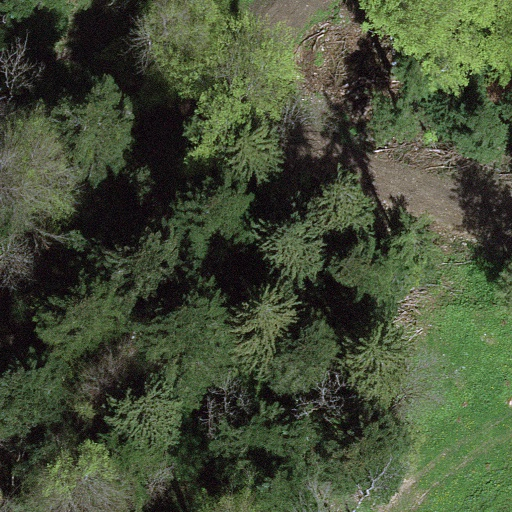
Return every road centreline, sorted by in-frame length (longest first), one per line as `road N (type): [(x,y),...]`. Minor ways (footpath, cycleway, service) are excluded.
road 1 (track): [(294,0),(240,48),(293,126),(511,248)]
road 2 (track): [(511,416),(442,455),(392,511)]
